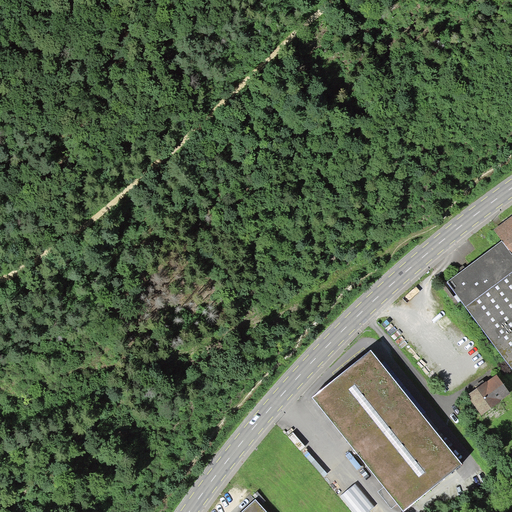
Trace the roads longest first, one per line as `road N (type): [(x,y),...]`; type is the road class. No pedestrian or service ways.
road 1 (tertiary): [(188,511),(342,331),(511,192)]
road 2 (track): [(334,0),(128,190),(0,279)]
road 3 (track): [(95,392),(428,229),(451,236)]
